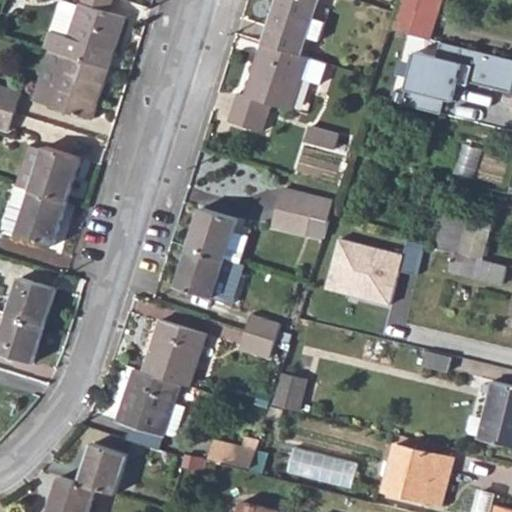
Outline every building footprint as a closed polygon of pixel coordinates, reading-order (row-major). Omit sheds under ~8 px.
[(278,0),(265,42),(304,53),(309,35),(321,39),(328,21),(315,16),(320,0),(278,0)] [(400,0),(392,26),(433,36),(444,0),(400,0)] [(60,10),(47,50),(50,51),(110,70),(126,20),(82,6),(80,9),(69,6),(60,10)] [(419,48),(406,101),(444,111),(448,97),(457,100),(462,79),(471,82),(471,79),(511,88),(511,55),(445,39),(441,54),(419,48)] [(239,93),(230,122),(241,125),(263,133),(273,104),(295,111),(305,77),(318,82),(321,83),(328,61),(310,55),(304,53),(265,42),(249,96),(239,93)] [(50,51),(39,85),(54,90),(49,107),(94,120),(110,70),(50,51)] [(39,85),(34,102),(49,107),(54,90),(39,85)] [(0,86),(0,105),(16,111),(22,93),(0,86)] [(16,111),(0,105),(0,127),(9,131),(16,111)] [(310,129),(307,144),(337,151),(340,136),(310,129)] [(46,144),(31,189),(67,201),(82,156),(46,144)] [(15,184),(9,205),(24,210),(31,189),(15,184)] [(24,210),(9,205),(1,228),(54,245),(67,201),(31,189),(24,210)] [(285,190),(280,208),(315,217),(329,221),(334,201),(285,190)] [(202,207),(189,246),(226,258),(240,262),(249,236),(234,232),(239,218),(202,207)] [(315,217),(280,208),(277,228),(310,236),(315,217)] [(441,212),(431,247),(456,253),(458,254),(467,219),(441,212)] [(343,240),(331,289),(393,304),(405,255),(343,240)] [(406,268),(420,269),(422,243),(408,242),(406,268)] [(226,258),(189,246),(177,285),(214,297),(226,258)] [(454,260),(451,270),(456,272),(504,284),(508,266),(467,256),(466,262),(454,260)] [(22,278),(10,316),(46,327),(57,289),(22,278)] [(254,315),(249,332),(279,341),(284,324),(254,315)] [(46,327),(10,316),(0,348),(0,353),(34,364),(46,327)] [(158,318),(142,370),(178,382),(189,385),(205,333),(158,318)] [(279,341),(249,332),(244,349),(274,358),(279,341)] [(429,351),(426,366),(451,372),(454,357),(429,351)] [(142,370),(132,367),(115,421),(162,436),(163,434),(171,436),(181,406),(171,403),(178,382),(142,370)] [(279,395),(275,406),(300,412),(307,381),(282,375),(280,385),(279,395)] [(511,385),(495,381),(481,441),(511,448),(511,385)] [(113,435),(109,448),(125,453),(129,441),(113,435)] [(212,457),(254,467),(261,444),(245,440),(243,449),(216,442),(212,457)] [(94,443),(81,482),(96,486),(118,493),(130,455),(125,453),(109,448),(94,443)] [(397,445),(386,490),(443,506),(455,461),(397,445)] [(356,482),(360,457),(296,446),(292,471),(356,482)] [(81,482),(60,475),(49,511),(87,511),(96,486),(81,482)] [(279,511),(243,503),(240,511),(279,511)]
